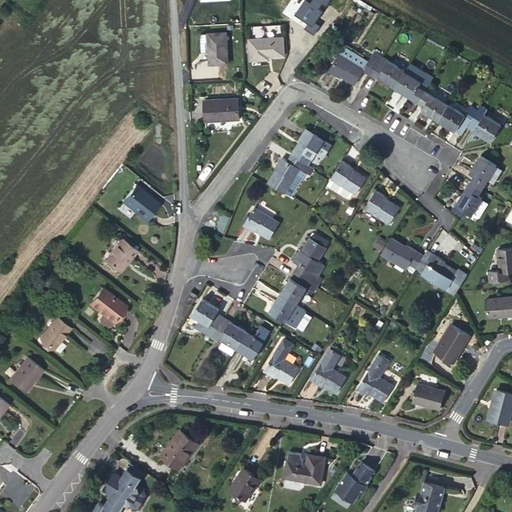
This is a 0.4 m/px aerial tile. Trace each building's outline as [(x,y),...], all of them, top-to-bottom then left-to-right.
[(208,32),(201,33),(201,51),(209,51),(210,63),(229,62),(227,31),(208,32)] [(284,36),(250,38),(250,58),(270,58),(270,55),(285,54),(284,36)] [(364,70),(371,74),(382,55),(375,50),(364,66),(340,51),(329,69),(338,75),(340,74),(355,83),(364,70)] [(382,55),(371,74),(376,78),(378,75),(394,86),(405,69),(382,55)] [(422,79),(405,69),(394,86),(419,101),(426,88),(419,84),(422,79)] [(449,102),(426,88),(419,101),(425,105),(422,109),(439,119),(449,102)] [(239,96),(205,99),(206,120),(241,118),(239,96)] [(456,129),(463,133),(470,122),(478,108),(471,104),(465,113),(449,102),(439,119),(456,130),(456,129)] [(502,123),(478,108),(470,122),(477,126),(474,130),(491,140),(502,123)] [(292,153),(309,163),(317,150),(325,154),(332,143),(306,127),(300,136),(302,136),(292,153)] [(268,182),(292,196),(307,171),(311,173),(315,167),(309,163),(292,153),(288,159),(282,156),(276,165),(278,166),(268,182)] [(474,174),(471,180),(483,187),(498,164),(481,153),(469,171),(474,174)] [(342,159),(331,177),(353,192),(356,193),(367,176),(351,166),(352,165),(342,159)] [(331,177),(327,184),(347,196),(350,196),(353,192),(331,177)] [(483,187),(471,180),(455,204),(476,216),(480,215),(487,204),(481,200),(483,197),(479,194),(483,187)] [(160,202),(136,183),(122,200),(147,219),(160,202)] [(385,194),(376,188),(364,207),(389,223),(400,206),(384,196),(385,194)] [(241,222),(244,224),(255,205),(253,204),(241,222)] [(255,205),(244,224),(252,229),(254,228),(270,238),(280,221),(255,205)] [(294,271),(318,285),(322,277),(318,275),(325,264),(319,260),(328,246),(310,235),(302,249),(300,248),(293,259),(299,263),(294,271)] [(137,248),(122,236),(105,258),(120,269),(137,248)] [(384,249),(386,239),(377,236),(374,246),(384,249)] [(408,246),(392,236),(382,253),(406,269),(410,263),(417,267),(425,254),(410,244),(408,246)] [(489,268),(490,280),(508,278),(507,270),(511,269),(511,246),(499,247),(500,267),(489,268)] [(425,254),(417,267),(448,287),(447,288),(454,293),(467,272),(460,268),(459,269),(443,260),(444,258),(428,248),(425,254)] [(280,293),(296,303),(307,286),(315,291),(318,285),(294,271),(280,293)] [(108,294),(110,292),(101,285),(89,302),(103,312),(113,320),(124,305),(108,294)] [(125,304),(110,292),(108,294),(124,305),(125,304)] [(306,309),(296,303),(280,293),(269,310),(286,320),(291,313),(300,319),(306,309)] [(511,295),(487,297),(488,316),(511,314),(511,295)] [(193,312),(202,298),(200,297),(191,311),(193,312)] [(195,325),(211,336),(224,315),(218,311),(220,308),(203,297),(202,298),(193,312),(192,314),(197,316),(201,318),(195,325)] [(113,320),(103,312),(100,316),(100,320),(107,325),(110,324),(113,320)] [(71,326),(57,315),(40,337),(53,347),(71,326)] [(224,315),(211,336),(218,340),(220,336),(237,346),(247,329),(224,315)] [(192,323),(195,325),(201,318),(197,316),(192,323)] [(452,322),(435,350),(455,362),(471,334),(452,322)] [(247,329),(237,346),(254,357),(271,330),(262,324),(255,334),(247,329)] [(295,341),(285,335),(264,369),(272,374),(273,373),(289,382),(300,366),(285,356),(295,341)] [(331,346),(311,378),(320,384),(321,382),(336,392),(347,374),(334,366),(342,354),(331,346)] [(378,352),(358,386),(367,392),(368,391),(384,400),(395,383),(382,375),(391,360),(378,352)] [(44,369),(28,356),(9,378),(26,391),(44,369)] [(446,389),(418,381),(413,400),(441,408),(446,389)] [(488,417),(509,423),(511,410),(511,392),(496,388),(488,417)] [(0,415),(9,403),(0,396),(0,415)] [(188,450),(191,451),(198,442),(180,428),(161,454),(176,466),(188,450)] [(178,468),(191,451),(188,450),(176,466),(178,468)] [(306,462),(287,459),(284,476),(321,482),(325,456),(308,453),(306,462)] [(374,471),(360,462),(351,475),(346,472),(335,491),(353,503),(359,494),(362,495),(367,486),(365,485),(374,471)] [(243,466),(228,489),(245,500),(260,477),(243,466)] [(141,476),(126,467),(121,476),(113,471),(102,489),(110,494),(104,504),(99,501),(92,511),(93,511),(118,511),(124,503),(133,508),(138,507),(145,495),(144,491),(135,485),(141,476)] [(418,502),(416,511),(420,511),(436,511),(444,485),(425,480),(421,490),(419,489),(415,501),(418,502)]
